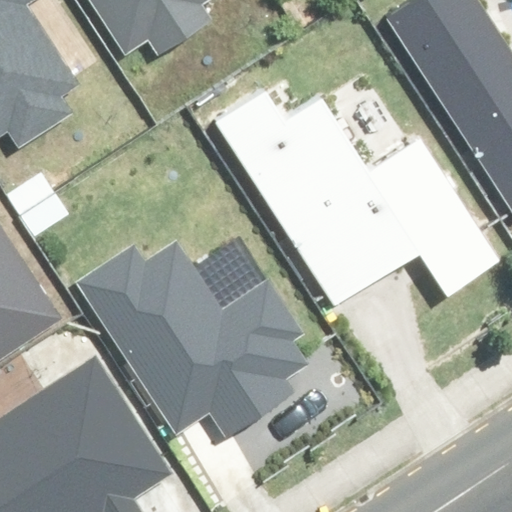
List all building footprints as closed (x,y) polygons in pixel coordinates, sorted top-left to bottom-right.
[(0,0),(0,154),(8,150),(17,164),(73,129),(64,115),(88,101),(34,12),(53,0),(0,0)] [(198,8),(209,0),(84,0),(127,64),(148,50),(154,59),(208,24),(198,8)] [(511,61),(471,0),(411,0),(380,21),(511,220),(511,219),(511,61)] [(264,93),(214,126),(333,306),(413,253),(441,295),(493,260),(415,142),(365,175),(316,102),(284,123),(264,93)] [(0,357),(54,322),(0,240),(0,357)] [(123,250),(73,283),(173,434),(215,407),(227,425),(284,388),(276,375),(306,355),(260,285),(217,313),(174,248),(138,272),(123,250)] [(81,355),(0,408),(0,511),(101,511),(160,474),(138,441),(142,438),(117,401),(113,404),(81,355)]
